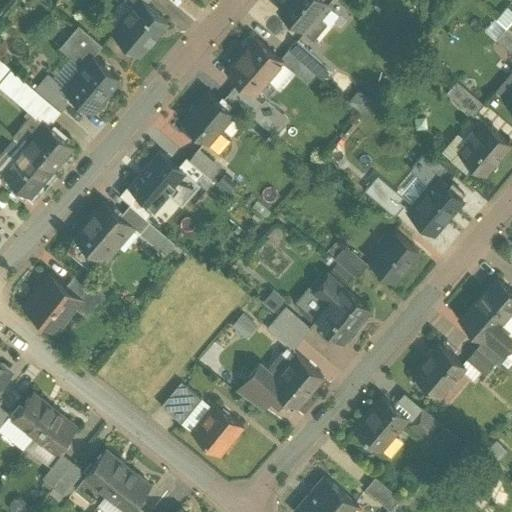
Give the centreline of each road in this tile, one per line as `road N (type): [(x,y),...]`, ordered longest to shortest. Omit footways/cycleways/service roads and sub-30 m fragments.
road 1 (residential): [(511,199),(249,504)]
road 2 (residential): [(226,0),(0,265)]
road 3 (residential): [(249,504),(0,310)]
